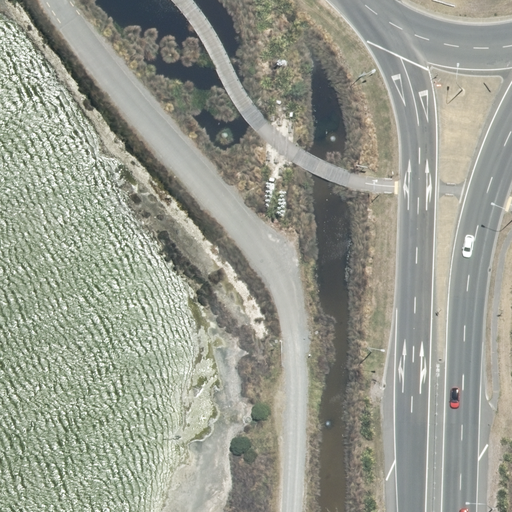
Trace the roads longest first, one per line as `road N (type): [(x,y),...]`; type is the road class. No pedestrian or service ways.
road 1 (trunk): [(413,511),(420,122),(386,22)]
road 2 (trunk): [(511,129),(485,199),(476,252),(456,511)]
road 3 (trunk): [(511,46),(465,48),(386,22)]
